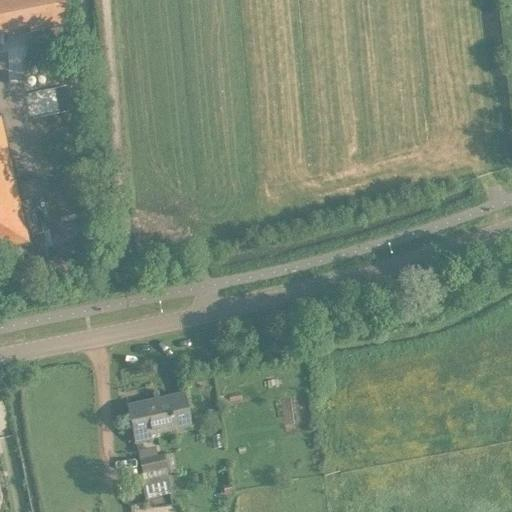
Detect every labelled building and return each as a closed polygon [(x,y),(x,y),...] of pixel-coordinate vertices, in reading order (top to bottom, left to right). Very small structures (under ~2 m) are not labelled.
[(61,0),(0,0),(0,32),(25,27),(27,33),(63,25),(67,25),(63,8),(62,2),(61,0)] [(0,127),(0,245),(25,240),(0,127)] [(185,370),(177,371),(180,385),(188,384),(185,370)] [(147,434),(187,426),(180,392),(124,404),(132,441),(147,438),(147,434)] [(135,451),(138,471),(161,466),(159,454),(149,456),(147,448),(135,451)] [(138,480),(141,497),(167,491),(163,475),(138,480)]
